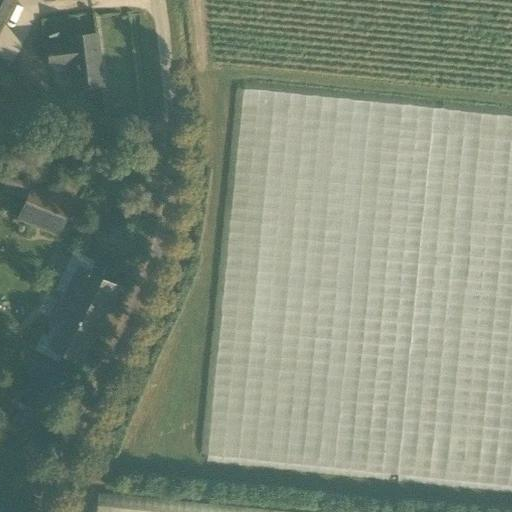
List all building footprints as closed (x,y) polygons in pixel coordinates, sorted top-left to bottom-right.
[(0,0),(0,27),(13,0),(0,0)] [(511,74),(511,0),(225,0),(221,45),(511,74)] [(102,86),(96,33),(64,37),(64,42),(44,44),(47,66),(67,63),(70,89),(102,86)] [(0,96),(21,108),(32,89),(0,71),(0,96)] [(17,219),(57,235),(75,187),(11,162),(0,190),(25,200),(17,219)] [(69,311),(59,330),(52,327),(48,335),(44,333),(36,350),(59,362),(63,353),(81,362),(119,286),(81,267),(61,307),(69,311)]
